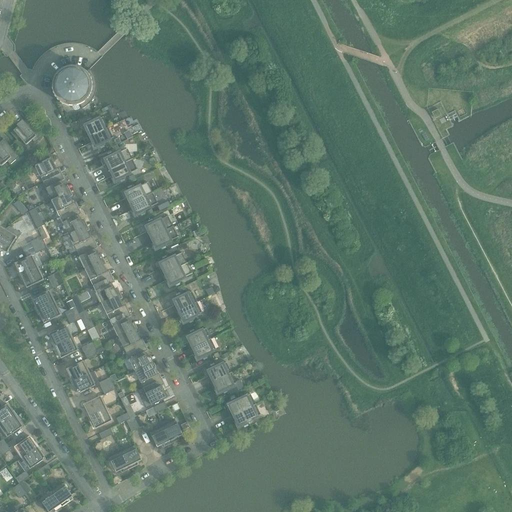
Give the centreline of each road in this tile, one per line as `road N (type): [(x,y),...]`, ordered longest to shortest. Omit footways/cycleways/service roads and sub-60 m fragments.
road 1 (residential): [(212,439),(30,88)]
road 2 (residential): [(112,501),(0,271)]
road 3 (residential): [(0,366),(100,508)]
